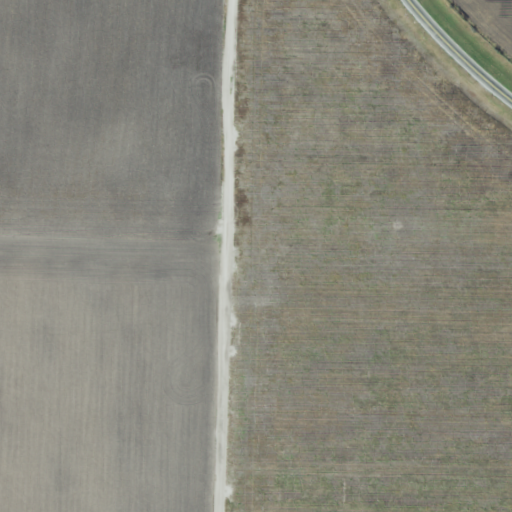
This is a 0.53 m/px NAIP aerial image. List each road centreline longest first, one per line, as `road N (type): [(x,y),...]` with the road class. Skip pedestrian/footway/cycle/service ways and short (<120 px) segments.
road 1 (residential): [(226,511),(240,0)]
road 2 (secondary): [(405,0),(511,104)]
